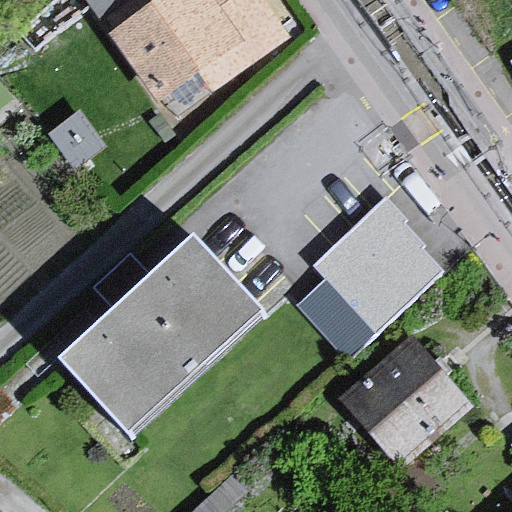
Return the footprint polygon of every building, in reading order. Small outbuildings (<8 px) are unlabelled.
[(294,50),(260,0),(180,0),(112,45),(170,132),(294,50)] [(452,283),(390,212),(317,276),(328,289),(298,315),(350,374),(452,283)] [(280,332),(211,257),(167,297),(135,263),(95,299),(127,334),(73,382),(143,458),(280,332)] [(482,423),(422,350),(347,411),(408,484),(482,423)] [(241,481),(209,511),(270,511),(272,511),(241,481)]
